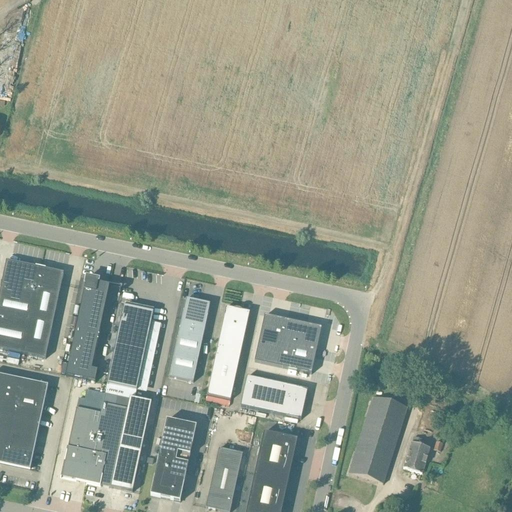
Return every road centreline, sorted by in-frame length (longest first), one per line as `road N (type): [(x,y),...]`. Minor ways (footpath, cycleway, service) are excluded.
road 1 (unclassified): [(0,222),(364,301),(319,511)]
road 2 (track): [(364,301),(390,258),(450,47)]
road 3 (unknown): [(0,376),(58,396),(34,511)]
